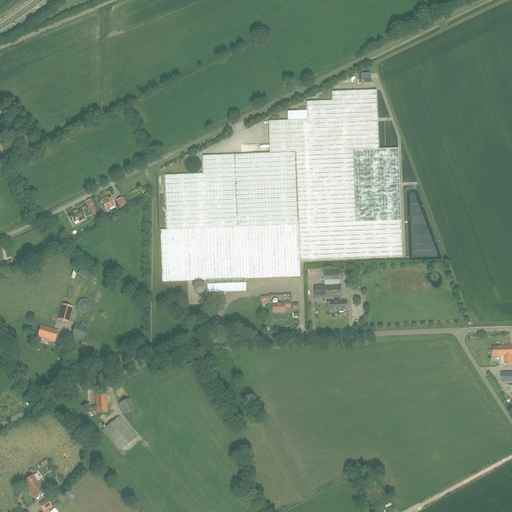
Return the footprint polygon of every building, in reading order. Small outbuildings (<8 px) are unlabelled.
[(308,123),(270,124),(271,155),(204,158),(204,176),(162,178),(164,232),(161,232),(163,283),(208,281),(208,293),(247,292),(246,280),(301,277),(300,258),(402,254),(401,223),(465,220),(460,90),(332,95),(333,104),(307,105),(308,123)] [(25,154),(34,151),(30,142),(32,141),(28,132),(18,136),(25,154)] [(9,135),(0,134),(0,145),(7,146),(7,140),(9,140),(9,135)] [(33,144),(35,149),(42,145),(40,141),(33,144)] [(194,158),(185,160),(186,168),(189,167),(190,172),(195,171),(195,168),(199,167),(197,160),(195,161),(194,158)] [(102,201),(106,210),(115,206),(110,196),(105,199),(104,199),(102,200),(102,201)] [(123,197),(116,201),(120,208),(126,205),(123,197)] [(99,215),(93,204),(94,203),(91,198),(85,202),(88,207),(94,217),(99,215)] [(84,217),(81,210),(74,213),(75,214),(68,217),(70,221),(72,220),(74,222),(78,220),(79,222),(85,219),(84,217)] [(82,268),(79,274),(89,280),(93,274),(82,268)] [(338,311),(339,311),(339,312),(344,312),(344,310),(346,310),(346,301),(341,301),(340,285),(340,279),(342,279),(342,273),(340,273),(340,271),(332,271),(332,270),(324,270),(324,281),(325,286),(315,286),(315,298),(334,297),(334,301),(327,302),(328,309),(332,309),(332,311),(336,311),(336,309),(338,309),(338,311)] [(91,312),(91,299),(78,299),(78,312),(91,312)] [(273,301),(273,303),(273,312),(281,311),(281,312),(285,312),(285,307),(291,307),(291,302),(284,302),(284,303),(278,303),(278,301),(277,300),(277,299),(276,299),(275,299),(274,299),(273,299),(273,300),(273,301)] [(73,308),(63,305),(58,320),(68,323),(73,308)] [(75,324),(71,338),(83,341),(87,327),(75,324)] [(47,345),(49,340),(54,342),(58,331),(41,326),(37,337),(41,338),(40,342),(47,345)] [(492,347),(493,357),(500,357),(501,365),(511,364),(511,356),(511,354),(511,346),(500,346),(500,347),(492,347)] [(501,382),(511,381),(511,371),(501,372),(501,382)] [(96,413),(108,412),(107,394),(95,395),(96,406),(90,408),(88,404),(82,407),(85,415),(92,412),(96,410),(96,413)] [(124,415),(136,409),(131,398),(119,404),(124,415)] [(103,430),(120,451),(136,437),(119,417),(103,430)] [(45,490),(39,481),(37,482),(33,475),(25,481),(30,487),(28,488),(34,497),(45,490)] [(39,505),(44,511),(48,511),(49,511),(49,510),(51,509),(49,507),(51,506),(52,507),(60,501),(57,497),(49,502),(47,499),(39,505)]
